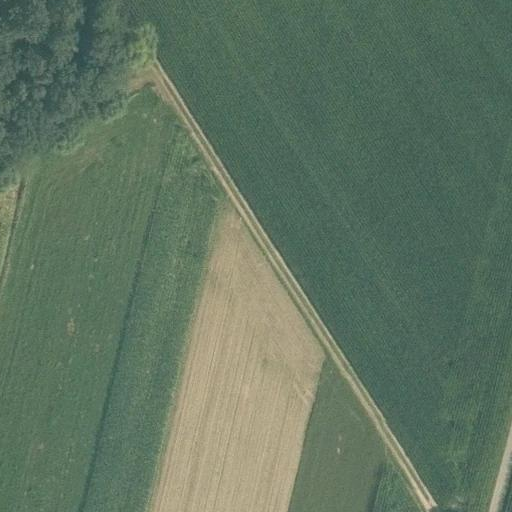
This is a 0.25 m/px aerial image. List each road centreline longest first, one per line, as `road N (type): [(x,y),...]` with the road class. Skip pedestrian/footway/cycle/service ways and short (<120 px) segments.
road 1 (track): [(108,0),(437,511)]
road 2 (track): [(145,58),(0,146)]
